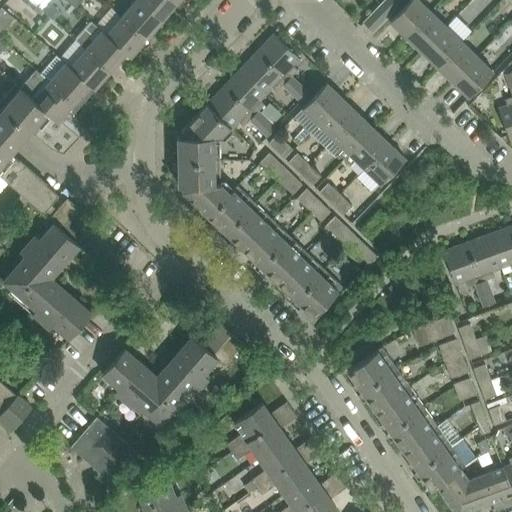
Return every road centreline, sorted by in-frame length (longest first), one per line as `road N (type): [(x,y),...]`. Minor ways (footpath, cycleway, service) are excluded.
road 1 (residential): [(417,511),(320,374),(273,346),(183,260)]
road 2 (residential): [(67,511),(12,461),(183,260)]
road 3 (residential): [(511,173),(486,169),(298,0)]
road 4 (residential): [(145,168),(152,102),(249,0)]
road 5 (residential): [(145,168),(48,166),(0,124)]
